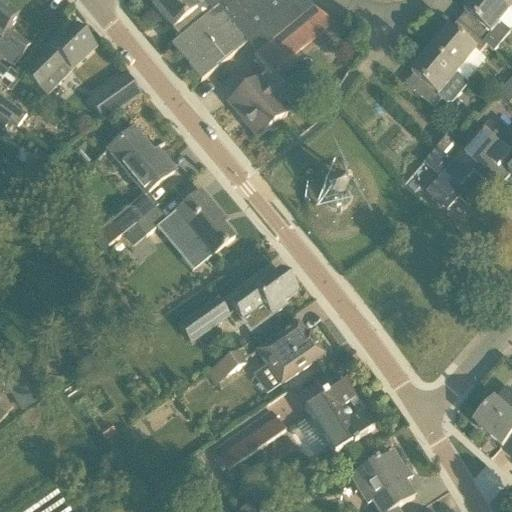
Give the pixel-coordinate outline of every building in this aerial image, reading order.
[(180,40),(212,14),(204,4),(196,11),(186,0),(155,0),(150,4),(173,31),(180,40)] [(313,11),(296,0),(209,0),(206,3),(204,4),(212,14),(180,40),(171,47),(172,48),(174,46),(202,81),(200,83),(201,84),(247,46),(255,56),(313,11)] [(511,34),(500,25),(509,13),(493,0),(475,0),(465,13),(466,15),(471,18),(463,27),(487,47),(495,54),(511,34)] [(511,0),(493,0),(509,13),(511,9),(511,0)] [(0,59),(14,70),(30,48),(9,33),(18,21),(0,8),(0,59)] [(255,56),(254,57),(257,61),(269,76),(334,25),(313,11),(255,56)] [(479,56),(487,47),(463,27),(456,36),(451,32),(450,31),(430,54),(457,76),(476,54),(479,56)] [(47,97),(72,73),(95,51),(74,29),(26,76),(47,97)] [(453,104),(468,86),(457,76),(430,54),(413,76),(419,81),(411,90),(435,110),(443,101),(447,105),(453,104)] [(90,102),(103,122),(140,97),(126,77),(90,102)] [(258,80),(231,102),(228,104),(258,140),(267,133),(274,133),(278,130),(278,124),(288,116),(258,80)] [(511,81),(509,85),(498,98),(509,108),(511,104),(511,81)] [(18,130),(27,118),(22,114),(0,99),(0,116),(9,123),(18,130)] [(0,135),(0,136),(9,123),(0,116),(0,135)] [(511,144),(490,126),(430,195),(449,212),(460,200),(470,209),(489,188),(495,194),(510,178),(509,176),(511,172),(511,144)] [(143,197),(145,199),(149,196),(175,174),(157,152),(153,155),(134,132),(107,154),(143,197)] [(446,157),(455,146),(447,140),(438,150),(446,157)] [(335,214),(342,212),(348,208),(352,202),(353,195),(351,188),(346,183),(340,180),(333,179),(326,182),(321,187),(319,194),(319,201),(322,208),(328,212),(335,214)] [(158,228),(194,273),(235,240),(219,220),(222,218),(201,193),(165,222),(158,228)] [(122,238),(155,211),(159,207),(149,196),(145,199),(143,197),(91,242),(102,255),(122,238)] [(155,211),(122,238),(133,250),(158,228),(165,222),(155,211)] [(264,307),(272,318),(286,308),(283,305),(297,296),(280,273),(232,308),(242,322),(246,320),(264,307)] [(191,347),(230,319),(217,300),(177,327),(191,347)] [(306,337),(298,325),(256,354),(280,389),(325,357),(310,334),(306,337)] [(216,388),(246,366),(238,354),(207,375),(216,388)] [(3,383),(20,412),(45,398),(28,369),(3,383)] [(353,422),(344,409),(355,402),(345,385),(305,411),(335,458),(374,431),(363,415),(353,422)] [(476,425),(503,450),(511,439),(511,395),(506,391),(476,425)] [(227,475),(286,434),(271,414),(213,454),(227,475)] [(367,508),(372,504),(376,511),(395,511),(415,500),(405,484),(413,479),(406,468),(402,471),(392,454),(378,463),(377,461),(349,479),(367,508)]
